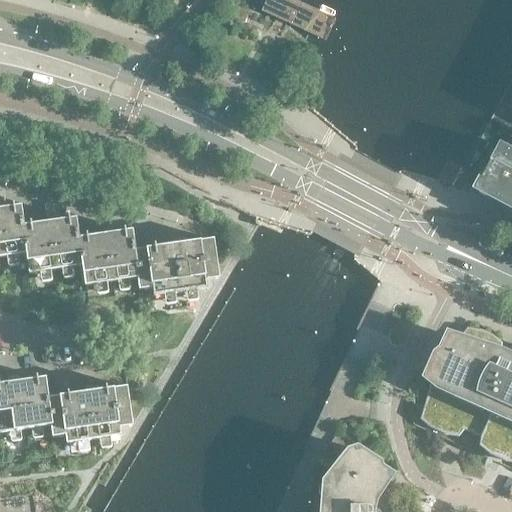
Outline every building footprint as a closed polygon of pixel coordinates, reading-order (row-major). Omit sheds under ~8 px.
[(292,0),(266,0),(261,12),(326,42),(336,20),(292,0)] [(323,131),(323,117),(287,116),(287,131),(323,131)] [(511,156),(497,149),(475,190),(506,207),(503,211),(504,215),(511,218),(511,156)] [(458,191),(467,175),(467,174),(449,164),(447,165),(440,178),(440,181),(458,191)] [(28,255),(24,227),(22,207),(6,209),(3,192),(0,192),(0,258),(26,255),(28,255)] [(84,267),(80,239),(77,219),(61,222),(58,204),(46,206),(48,224),(24,227),(28,255),(26,255),(29,275),(82,267),(84,267)] [(140,279),(136,251),(133,232),(117,234),(116,229),(104,231),(104,236),(80,239),(84,267),(82,267),(85,287),(137,279),(140,279)] [(219,275),(214,240),(207,241),(185,244),(184,240),(172,241),(172,246),(136,251),(140,279),(137,279),(139,291),(152,289),(153,297),(208,289),(206,282),(213,281),(219,280),(219,275)] [(511,358),(501,353),(500,353),(500,352),(501,344),(491,335),(480,330),(467,328),(458,338),(447,335),(439,351),(434,355),(423,379),(430,384),(419,420),(429,429),(445,436),(458,438),(463,431),(480,438),(479,447),(489,455),(504,462),(511,463),(511,358)] [(53,426),(49,399),(46,379),(20,383),(19,378),(7,380),(8,384),(0,385),(0,434),(51,427),(53,426)] [(132,419),(127,388),(123,388),(98,392),(98,387),(85,389),(86,393),(49,399),(53,426),(51,427),(52,439),(65,437),(66,445),(121,437),(120,429),(128,428),(133,427),(132,419)] [(363,511),(364,510),(376,491),(381,493),(392,477),(380,469),(379,465),(357,450),(348,453),(348,454),(347,465),(339,466),(338,465),(324,484),(330,494),(323,499),(321,511),(363,511)]
